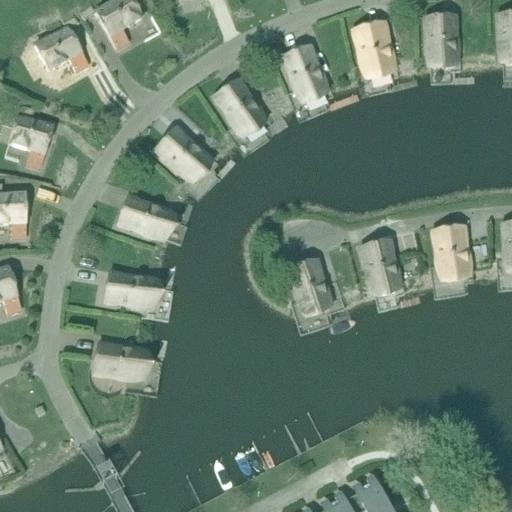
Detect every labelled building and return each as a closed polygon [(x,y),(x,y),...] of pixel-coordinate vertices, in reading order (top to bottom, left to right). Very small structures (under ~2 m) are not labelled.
[(115,51),(128,44),(122,32),(142,21),(129,0),(122,0),(95,15),(89,3),(77,10),(84,22),(95,16),(115,51)] [(88,67),(86,65),(67,31),(78,25),(70,13),(60,19),(67,32),(34,50),(48,74),(68,63),(75,74),(88,67)] [(501,68),(511,67),(511,17),(498,18),(501,68)] [(426,21),(429,72),(455,70),(453,20),(426,21)] [(355,34),(367,83),(392,76),(381,28),(355,34)] [(283,61),(302,107),(326,97),(307,51),(283,61)] [(243,142),(265,127),(237,85),(215,100),(243,142)] [(40,170),(53,131),(31,124),(34,113),(21,108),(17,119),(8,145),(30,153),(26,166),(40,170)] [(193,187),(211,167),(174,133),(156,153),(193,187)] [(0,226),(11,227),(11,240),(26,240),(25,199),(1,199),(0,187),(0,226)] [(117,227),(165,244),(174,219),(126,202),(117,227)] [(511,277),(511,226),(503,227),(506,278),(511,277)] [(461,232),(434,236),(442,285),(468,281),(461,232)] [(373,300),(399,293),(387,245),(361,251),(373,300)] [(314,264),(289,272),(304,320),(330,312),(314,264)] [(0,303),(2,303),(6,316),(20,312),(8,272),(0,274),(0,303)] [(104,305),(154,312),(158,286),(108,278),(104,305)] [(146,357),(97,350),(93,376),(142,384),(146,357)] [(364,506),(361,507),(362,511),(387,511),(374,485),(358,494),(364,506)] [(341,503),(326,511),(347,511),(341,501),(340,502),(341,503)]
